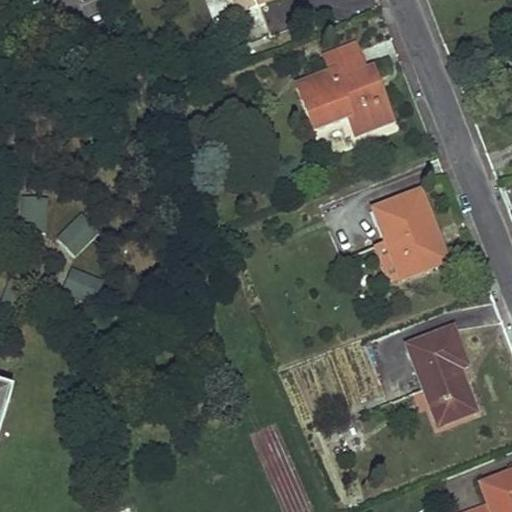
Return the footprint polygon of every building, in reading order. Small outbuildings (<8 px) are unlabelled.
[(232,0),(239,15),(277,0),(232,0)] [(331,75),(297,88),(315,132),(348,120),(355,137),(392,123),(378,88),(366,92),(360,76),(365,74),(354,47),(325,59),(331,75)] [(365,74),(360,76),(366,92),(378,88),(371,72),(365,74)] [(420,193),(372,212),(400,282),(438,268),(425,236),(435,231),(420,193)] [(21,233),(46,234),(47,200),(22,199),(21,225),(21,233)] [(57,240),(75,257),(99,233),(81,215),(57,240)] [(435,231),(425,236),(438,268),(448,264),(435,231)] [(72,267),(63,290),(78,297),(94,304),(104,280),(72,267)] [(32,285),(11,276),(0,300),(0,306),(19,315),(32,285)] [(61,318),(66,304),(55,300),(50,314),(61,318)] [(452,331),(407,348),(437,428),(475,414),(461,378),(457,380),(455,372),(465,368),(452,331)] [(0,425),(10,393),(0,390),(0,425)] [(360,427),(342,434),(350,454),(368,447),(360,427)] [(511,511),(511,474),(482,485),(492,511),(511,511)]
